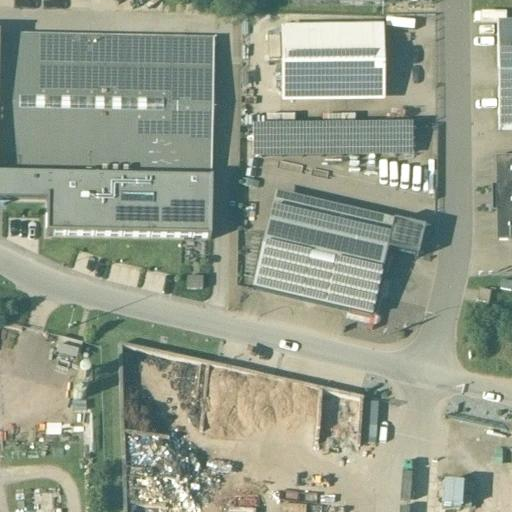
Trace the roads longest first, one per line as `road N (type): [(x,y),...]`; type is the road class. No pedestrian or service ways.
road 1 (residential): [(0,264),(147,312),(426,376)]
road 2 (residential): [(426,376),(461,219),(458,0)]
